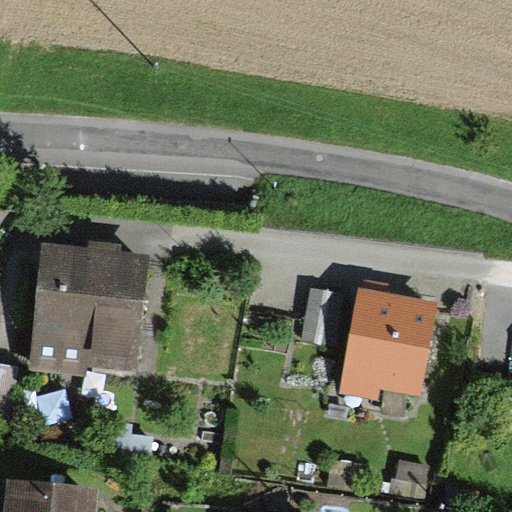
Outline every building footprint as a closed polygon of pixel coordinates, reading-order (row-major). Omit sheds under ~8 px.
[(34,365),(122,371),(130,250),(41,244),(34,365)] [(340,382),(409,391),(422,293),(353,284),(340,382)] [(295,341),(323,344),(329,293),(301,290),(295,341)] [(0,416),(3,417),(8,364),(0,362),(0,416)] [(102,469),(142,469),(142,433),(102,434),(102,469)] [(325,486),(346,491),(353,460),(331,455),(325,486)] [(387,495),(416,495),(416,465),(387,465),(387,495)] [(84,511),(86,473),(0,468),(0,511),(84,511)]
